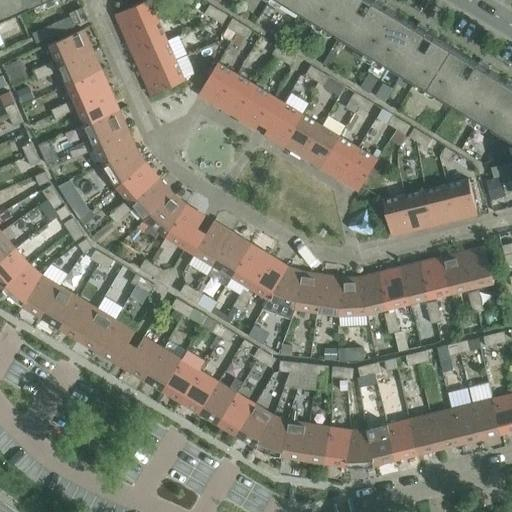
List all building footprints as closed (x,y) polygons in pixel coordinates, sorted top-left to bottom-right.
[(0,0),(0,20),(46,0),(0,0)] [(150,0),(147,0),(117,13),(125,32),(158,17),(150,0)] [(282,0),(511,138),(511,82),(488,68),(490,65),(482,60),(480,63),(426,31),(428,27),(420,23),(418,26),(384,5),(386,2),(382,0),(376,0),(376,1),(375,0),(282,0)] [(211,4),(205,13),(214,19),(220,10),(211,4)] [(84,7),(70,13),(76,25),(89,19),(84,7)] [(223,24),(229,15),(220,10),(214,19),(223,24)] [(71,17),(34,33),(38,42),(75,26),(71,17)] [(134,52),(167,37),(158,17),(125,32),(134,52)] [(233,18),(228,27),(237,33),(242,23),(233,18)] [(246,38),(251,29),(242,23),(237,33),(246,38)] [(83,29),(50,44),(60,65),(93,50),(83,29)] [(167,37),(134,52),(143,72),(176,57),(167,37)] [(278,45),(272,54),(282,60),(287,50),(278,45)] [(68,84),(101,70),(93,50),(60,65),(68,84)] [(291,65),(296,56),(287,50),(282,60),(291,65)] [(151,90),(184,76),(176,57),(143,72),(151,90)] [(58,70),(53,60),(44,64),(48,74),(58,70)] [(219,62),(200,93),(219,105),(238,74),(219,62)] [(34,68),(39,78),(48,74),(44,64),(34,68)] [(312,65),(306,74),(315,80),(321,71),(312,65)] [(101,70),(68,84),(77,104),(110,90),(101,70)] [(324,85),(330,76),(321,71),(315,80),(324,85)] [(402,72),(397,82),(406,87),(411,78),(402,72)] [(238,74),(219,105),(238,116),(257,85),(238,74)] [(377,80),(369,75),(361,88),(369,93),(377,80)] [(393,89),(384,84),(377,97),(385,102),(393,89)] [(257,128),(276,97),(257,85),(238,116),(257,128)] [(29,86),(18,91),(23,103),(34,98),(29,86)] [(86,124),(119,110),(110,90),(77,104),(86,124)] [(355,92),(350,101),(359,106),(364,97),(355,92)] [(368,112),(373,103),(364,97),(359,106),(368,112)] [(76,109),(71,99),(62,103),(66,113),(76,109)] [(284,102),(266,133),(285,145),(304,114),(284,102)] [(15,103),(5,107),(10,117),(19,113),(15,103)] [(52,108),(57,118),(66,113),(62,103),(52,108)] [(95,144),(127,129),(119,110),(86,124),(95,144)] [(14,126),(24,122),(19,113),(10,117),(14,126)] [(304,156),(322,125),(304,114),(285,145),(304,156)] [(393,115),(388,124),(397,129),(402,120),(393,115)] [(406,135),(411,126),(402,120),(397,129),(406,135)] [(322,125),(304,156),(322,167),(341,136),(322,125)] [(415,128),(409,137),(418,142),(424,133),(415,128)] [(103,164),(136,149),(127,129),(95,144),(103,164)] [(427,148),(433,138),(424,133),(418,142),(427,148)] [(341,136),(322,167),(341,178),(359,148),(341,136)] [(93,150),(88,139),(79,144),(83,154),(93,150)] [(33,142),(23,147),(27,156),(37,152),(33,142)] [(473,143),(467,153),(477,159),(483,149),(473,143)] [(69,148),(73,158),(83,154),(79,144),(69,148)] [(449,161),(455,152),(446,147),(440,156),(449,161)] [(363,185),(379,159),(359,148),(341,178),(360,190),(363,185)] [(103,164),(118,186),(144,162),(136,149),(103,164)] [(55,151),(44,156),(48,164),(59,159),(55,151)] [(31,166),(41,162),(37,152),(27,156),(31,166)] [(132,203),(159,179),(144,162),(118,186),(132,203)] [(495,178),(511,173),(511,165),(493,170),(495,178)] [(40,186),(50,181),(46,172),(36,176),(40,186)] [(146,219),(173,195),(159,179),(132,203),(146,219)] [(478,214),(469,179),(447,184),(456,219),(478,214)] [(499,179),(488,181),(492,198),(503,195),(499,179)] [(426,189),(435,224),(456,219),(447,184),(426,189)] [(51,185),(42,191),(48,200),(57,194),(51,185)] [(435,224),(426,189),(405,194),(414,229),(435,224)] [(54,208),(63,202),(57,194),(48,200),(54,208)] [(383,200),(392,235),(414,229),(405,194),(383,200)] [(146,219),(167,236),(185,205),(173,195),(146,219)] [(133,208),(125,200),(117,207),(125,215),(133,208)] [(86,202),(74,210),(80,218),(91,209),(86,202)] [(65,205),(56,211),(62,220),(71,214),(65,205)] [(167,236),(187,248),(205,217),(185,205),(167,236)] [(109,214),(117,222),(125,215),(117,207),(109,214)] [(92,210),(80,219),(85,225),(97,216),(92,210)] [(370,214),(353,218),(356,232),(374,228),(370,214)] [(73,218),(64,224),(70,232),(79,226),(73,218)] [(214,222),(195,253),(214,265),(233,234),(214,222)] [(76,241),(85,235),(79,226),(70,232),(76,241)] [(2,232),(0,233),(0,262),(16,248),(2,232)] [(233,276),(252,245),(233,234),(214,265),(233,276)] [(84,253),(93,247),(87,238),(78,244),(84,253)] [(511,242),(502,245),(505,256),(511,253),(511,242)] [(251,287),(270,256),(252,245),(233,276),(251,287)] [(495,282),(486,247),(464,253),(473,288),(495,282)] [(16,248),(0,262),(0,284),(3,288),(30,264),(16,248)] [(96,249),(91,258),(100,264),(105,254),(96,249)] [(443,258),(452,293),(473,288),(464,253),(443,258)] [(109,269),(115,260),(105,254),(100,264),(109,269)] [(270,298),(289,267),(270,256),(251,287),(270,298)] [(452,293),(443,258),(422,263),(431,298),(452,293)] [(146,259),(140,268),(149,274),(155,264),(146,259)] [(431,298),(422,263),(401,268),(410,303),(431,298)] [(43,275),(30,264),(3,288),(10,296),(10,297),(11,297),(14,300),(15,301),(15,300),(24,306),(43,275)] [(158,279),(164,270),(155,264),(149,274),(158,279)] [(270,298),(297,308),(303,273),(289,267),(270,298)] [(380,273),(389,308),(410,303),(401,268),(380,273)] [(137,273),(131,283),(140,288),(146,279),(137,273)] [(303,273),(297,308),(318,311),(324,276),(303,273)] [(360,278),(368,313),(389,308),(380,273),(360,278)] [(43,317),(61,286),(43,275),(24,306),(43,317)] [(324,276),(318,311),(340,315),(346,279),(324,276)] [(340,315),(368,313),(360,278),(346,279),(340,315)] [(149,294),(155,284),(146,279),(140,288),(149,294)] [(186,283),(180,292),(189,298),(195,289),(186,283)] [(61,286),(43,317),(61,328),(80,297),(61,286)] [(254,293),(245,287),(239,296),(249,302),(254,293)] [(198,303),(204,294),(195,289),(189,298),(198,303)] [(479,289),(469,292),(472,302),(481,300),(479,289)] [(234,305),(243,311),(249,302),(239,296),(234,305)] [(80,297),(61,328),(80,339),(98,308),(80,297)] [(177,298),(172,307),(181,312),(186,303),(177,298)] [(437,299),(427,301),(430,312),(440,309),(437,299)] [(474,312),(484,310),(481,300),(472,302),(474,312)] [(190,318),(195,309),(186,303),(181,312),(190,318)] [(98,308),(80,339),(98,350),(117,320),(98,308)] [(432,322),(442,320),(440,309),(430,312),(432,322)] [(395,310),(385,312),(387,323),(397,320),(395,310)] [(324,315),(312,313),(311,324),(322,326),(324,315)] [(208,317),(203,326),(221,337),(227,328),(208,317)] [(118,362),(136,331),(117,320),(98,350),(118,362)] [(390,333),(400,330),(397,320),(387,323),(390,333)] [(309,334),(320,336),(322,326),(311,324),(309,334)] [(230,342),(236,333),(227,328),(221,337),(230,342)] [(507,342),(504,331),(494,334),(497,344),(507,342)] [(484,336),(487,347),(497,344),(494,334),(484,336)] [(144,336),(126,367),(145,379),(164,348),(144,336)] [(249,354),(254,345),(245,339),(240,348),(249,354)] [(471,350),(468,340),(458,342),(461,353),(471,350)] [(448,345),(450,355),(461,353),(458,342),(448,345)] [(283,344),(281,354),(292,356),(294,345),(283,344)] [(365,360),(364,347),(356,348),(357,361),(365,360)] [(164,390),(183,359),(164,348),(145,379),(164,390)] [(259,348),(254,357),(263,362),(268,353),(259,348)] [(338,349),(325,349),(325,359),(338,359),(338,349)] [(429,361),(426,350),(416,353),(419,363),(429,361)] [(272,368),(277,358),(268,353),(263,362),(272,368)] [(406,355),(409,366),(419,363),(416,353),(406,355)] [(398,368),(395,358),(385,361),(387,371),(398,368)] [(183,359),(164,390),(182,401),(201,370),(183,359)] [(280,360),(279,370),(290,371),(291,361),(280,360)] [(300,372),(301,362),(291,361),(290,371),(300,372)] [(381,373),(379,362),(368,365),(371,375),(376,374),(381,373)] [(308,363),(307,374),(318,375),(319,364),(308,363)] [(328,376),(329,366),(319,364),(318,375),(328,376)] [(361,377),(361,378),(371,375),(368,365),(358,367),(361,377)] [(333,366),(332,377),(343,378),(344,367),(333,366)] [(353,379),(354,368),(344,367),(343,378),(353,379)] [(201,412),(219,382),(201,370),(182,401),(201,412)] [(361,377),(357,377),(360,387),(378,383),(376,374),(371,375),(361,378),(361,377)] [(219,424),(238,393),(244,383),(236,378),(230,388),(219,382),(201,412),(219,424)] [(238,435),(256,404),(238,393),(219,424),(238,435)] [(511,393),(494,398),(502,433),(511,430),(511,393)] [(502,433),(494,398),(473,403),(481,438),(502,433)] [(481,438),(473,403),(452,408),(460,443),(481,438)] [(256,446),(275,415),(256,404),(238,435),(256,446)] [(460,443),(452,408),(431,414),(439,448),(460,443)] [(439,448),(431,414),(410,419),(418,454),(439,448)] [(289,420),(275,415),(256,446),(266,452),(265,452),(266,453),(267,452),(271,454),(271,455),(272,455),(272,454),(283,456),(289,420)] [(418,454),(410,419),(388,424),(397,459),(418,454)] [(304,459),(310,423),(289,420),(283,456),(304,459)] [(310,423),(304,459),(326,462),(331,427),(310,423)] [(397,459),(388,424),(367,429),(376,464),(397,459)] [(347,465),(353,430),(331,427),(326,462),(347,465)] [(367,429),(353,430),(347,465),(358,467),(358,468),(359,468),(359,467),(364,467),(364,468),(365,468),(365,467),(376,464),(367,429)]
